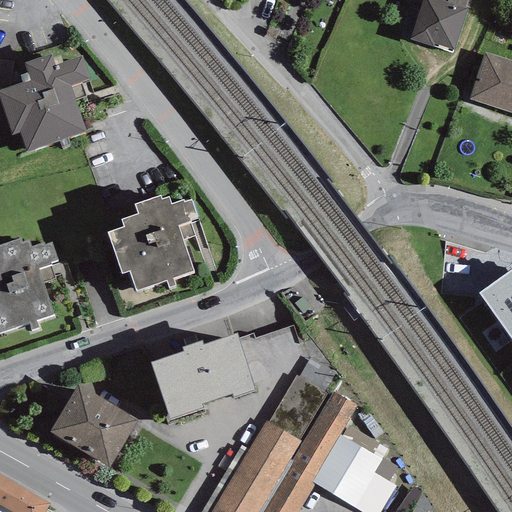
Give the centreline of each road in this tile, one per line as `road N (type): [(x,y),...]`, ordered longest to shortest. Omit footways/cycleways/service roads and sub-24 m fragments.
road 1 (residential): [(281,277),(67,0)]
road 2 (residential): [(281,277),(0,381)]
road 3 (residential): [(387,212),(249,33)]
road 4 (unknown): [(290,338),(193,511)]
road 5 (residential): [(511,237),(427,212),(387,212)]
road 6 (residential): [(387,212),(281,277)]
road 7 (primary): [(0,452),(108,511)]
